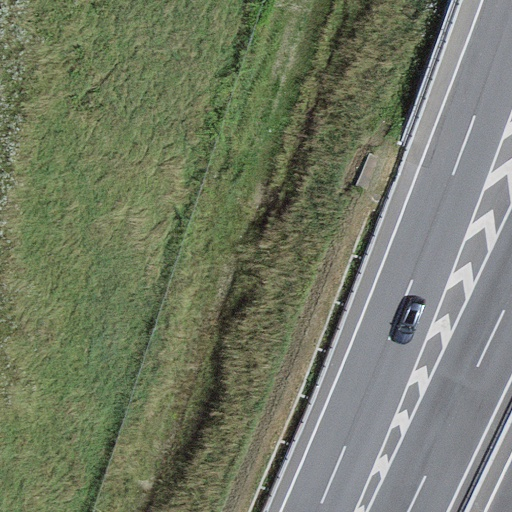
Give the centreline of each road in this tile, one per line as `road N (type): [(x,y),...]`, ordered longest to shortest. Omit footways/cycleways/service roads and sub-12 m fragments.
road 1 (motorway): [(511,2),(321,511)]
road 2 (motorway): [(511,304),(408,511)]
